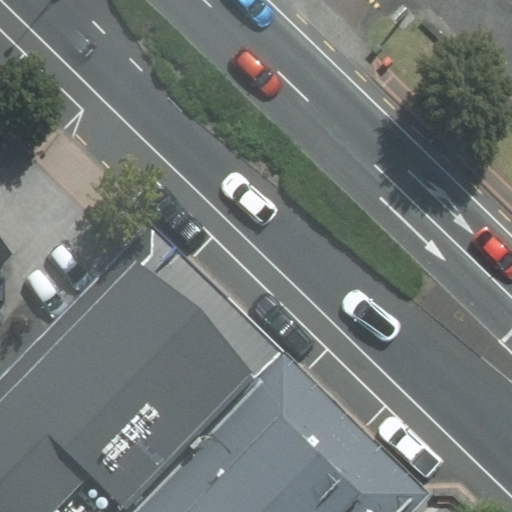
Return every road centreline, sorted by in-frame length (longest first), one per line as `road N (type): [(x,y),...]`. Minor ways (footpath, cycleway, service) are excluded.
road 1 (primary): [(511,421),(65,0)]
road 2 (primary): [(207,0),(511,294)]
